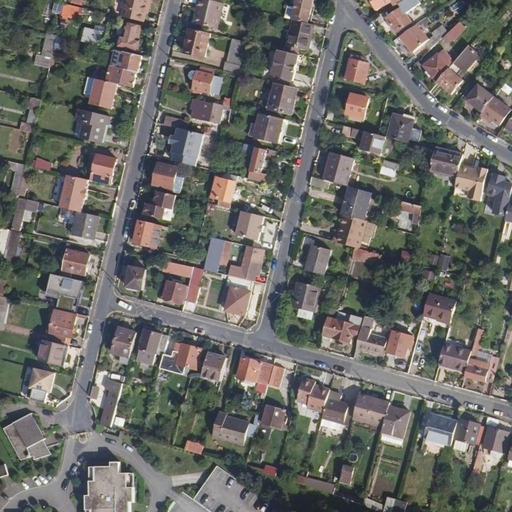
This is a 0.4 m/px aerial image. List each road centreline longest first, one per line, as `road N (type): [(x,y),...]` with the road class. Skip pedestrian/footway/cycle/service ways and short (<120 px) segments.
road 1 (residential): [(344,1),(261,341)]
road 2 (residential): [(104,300),(175,0)]
road 3 (residential): [(261,341),(511,411)]
road 4 (residential): [(344,1),(429,106),(511,157)]
road 5 (residential): [(104,300),(261,341)]
